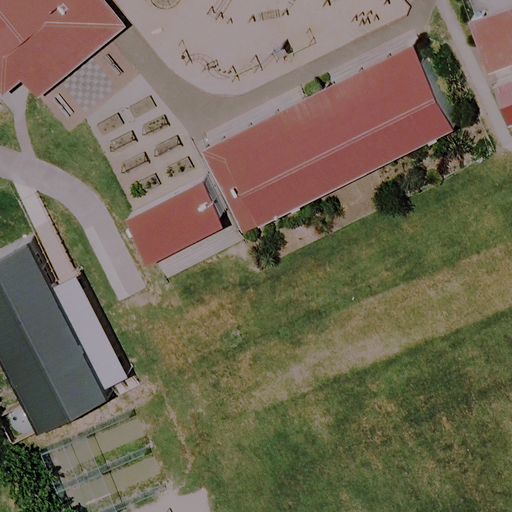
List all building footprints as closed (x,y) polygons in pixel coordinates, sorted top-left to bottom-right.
[(0,0),(0,69),(6,77),(22,64),(42,88),(128,19),(112,0),(0,0)] [(511,0),(473,15),(493,67),(511,60),(511,0)] [(207,140),(247,222),(460,117),(420,35),(207,140)] [(511,72),(499,78),(511,113),(511,72)] [(208,171),(132,208),(153,251),(229,214),(208,171)]
